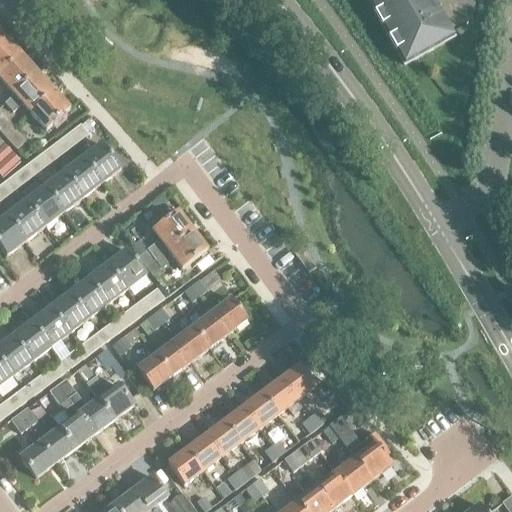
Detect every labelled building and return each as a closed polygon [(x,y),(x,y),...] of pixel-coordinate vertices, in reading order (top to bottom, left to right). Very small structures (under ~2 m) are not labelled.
[(454,39),(432,0),(366,0),(404,67),(454,39)] [(0,78),(21,59),(5,41),(0,46),(0,78)] [(0,83),(14,98),(37,77),(21,59),(0,78),(0,83)] [(30,116),(53,94),(37,77),(14,98),(5,106),(13,116),(23,108),(30,116)] [(46,134),(70,112),(53,94),(30,116),(46,134)] [(0,134),(4,139),(13,131),(1,118),(0,118),(0,134)] [(72,148),(87,136),(80,127),(65,139),(72,148)] [(16,152),(25,144),(13,131),(4,139),(16,152)] [(57,160),(72,148),(65,139),(50,151),(57,160)] [(0,178),(1,180),(19,164),(3,146),(0,149),(0,178)] [(100,187),(120,172),(101,147),(81,162),(100,187)] [(34,178),(49,166),(41,157),(26,168),(34,178)] [(82,201),(100,187),(81,162),(63,176),(82,201)] [(18,190),(34,178),(26,168),(11,180),(18,190)] [(63,215),(82,201),(63,176),(44,190),(63,215)] [(0,203),(11,195),(4,186),(0,188),(0,203)] [(44,230),(63,215),(44,190),(25,205),(44,230)] [(174,199),(169,192),(160,199),(165,206),(174,199)] [(26,244),(44,230),(25,205),(7,219),(26,244)] [(145,269),(192,233),(178,214),(152,234),(160,243),(138,260),(145,269)] [(0,250),(6,259),(26,244),(7,219),(0,224),(0,250)] [(181,271),(206,252),(192,233),(145,269),(152,279),(174,263),(181,271)] [(299,253),(294,256),(306,272),(309,275),(317,269),(302,250),(299,253)] [(126,293),(145,278),(126,253),(106,268),(126,293)] [(207,257),(195,267),(200,273),(212,264),(207,257)] [(107,308),(126,293),(106,268),(88,282),(107,308)] [(206,291),(220,281),(214,273),(200,283),(206,291)] [(88,322),(107,308),(88,282),(69,297),(88,322)] [(199,299),(206,294),(199,283),(192,288),(199,299)] [(192,304),(199,299),(192,288),(185,294),(192,304)] [(148,313),(163,301),(156,292),(141,304),(148,313)] [(69,336),(88,322),(69,297),(50,311),(69,336)] [(227,337),(246,323),(230,302),(211,316),(227,337)] [(125,329),(140,318),(133,309),(118,320),(125,329)] [(51,350),(69,336),(50,311),(31,325),(51,350)] [(162,327),(169,322),(161,312),(154,317),(162,327)] [(209,351),(227,337),(211,316),(193,330),(209,351)] [(148,337),(162,327),(154,317),(140,328),(148,337)] [(110,341),(125,329),(118,320),(103,332),(110,341)] [(32,365),(51,350),(31,325),(13,339),(32,365)] [(191,365),(209,351),(193,330),(175,344),(191,365)] [(119,359),(124,355),(131,350),(129,347),(140,338),(135,331),(112,348),(119,359)] [(87,358),(103,346),(96,337),(81,349),(87,358)] [(0,361),(13,379),(32,365),(13,339),(0,349),(0,361)] [(172,379),(191,365),(175,344),(156,357),(172,379)] [(72,369),(87,358),(81,349),(65,360),(72,369)] [(97,360),(106,372),(116,365),(106,352),(97,360)] [(153,393),(172,379),(156,357),(137,372),(153,393)] [(0,389),(13,379),(0,361),(0,389)] [(308,362),(299,369),(314,390),(323,383),(308,362)] [(49,386),(64,375),(57,366),(42,377),(49,386)] [(106,395),(95,381),(85,368),(77,375),(86,387),(97,402),(113,423),(133,408),(117,387),(106,395)] [(295,404),(314,390),(299,369),(298,368),(279,383),(295,404)] [(33,398),(49,386),(42,377),(27,389),(33,398)] [(67,402),(75,395),(66,383),(58,389),(67,402)] [(279,383),(261,396),(277,418),(287,410),(292,418),(301,411),(295,404),(279,383)] [(58,389),(49,395),(59,408),(67,402),(58,389)] [(11,415),(26,404),(19,395),(4,406),(11,415)] [(94,438),(113,423),(97,402),(87,410),(75,395),(67,402),(72,408),(94,438)] [(261,396),(242,410),(258,432),(264,439),(273,432),(267,425),(277,418),(261,396)] [(0,423),(11,415),(4,406),(0,409),(0,423)] [(94,438),(72,408),(64,414),(70,423),(59,431),(75,452),(94,438)] [(240,445),(258,432),(242,410),(224,424),(240,445)] [(29,430),(37,424),(27,411),(19,418),(29,430)] [(315,431),(322,426),(315,416),(308,421),(315,431)] [(20,437),(29,430),(19,418),(11,424),(20,437)] [(375,435),(360,446),(341,420),(330,428),(339,440),(338,440),(349,455),(353,460),(354,460),(372,483),(391,468),(381,455),(387,451),(375,435)] [(308,436),(315,431),(308,421),(301,426),(308,436)] [(224,424),(206,438),(222,459),(226,465),(235,459),(230,453),(240,445),(224,424)] [(331,446),(338,440),(339,440),(330,428),(322,434),(331,446)] [(56,466),(75,452),(59,431),(40,445),(56,466)] [(297,445),(290,436),(279,444),(278,444),(271,449),(279,459),(297,445)] [(203,473),(222,459),(206,438),(187,452),(203,473)] [(298,453),(291,458),(300,470),(301,469),(307,464),(319,455),(311,443),(298,453)] [(36,481),(56,466),(40,445),(20,460),(36,481)] [(272,464),(279,459),(271,449),(264,454),(272,464)] [(184,487),(203,473),(187,452),(168,466),(184,487)] [(353,460),(349,455),(340,462),(344,468),(335,474),(352,497),(372,483),(354,460),(353,460)] [(293,475),(300,470),(291,458),(284,463),(293,475)] [(242,487),(260,473),(253,462),(234,476),(242,487)] [(333,511),(352,497),(335,474),(316,489),(333,511)] [(234,493),(242,487),(234,476),(226,483),(234,493)] [(306,496),(296,503),(302,511),(332,511),(333,511),(316,489),(310,481),(308,478),(298,485),(306,496)] [(157,511),(155,509),(167,500),(151,479),(131,494),(145,511),(157,511)] [(287,493),(293,488),(286,479),(280,484),(287,493)] [(261,498),(268,493),(260,482),(253,487),(261,498)] [(224,500),(231,495),(223,485),(216,490),(224,500)] [(254,504),(261,498),(253,487),(245,492),(254,504)] [(192,511),(208,511),(224,500),(216,490),(190,509),(192,511)] [(115,511),(145,511),(131,494),(112,508),(115,511)] [(245,504),(239,497),(237,498),(233,502),(238,509),(245,504)] [(175,511),(192,511),(190,509),(184,500),(173,509),(175,511)] [(302,511),(296,503),(285,511),(302,511)]
